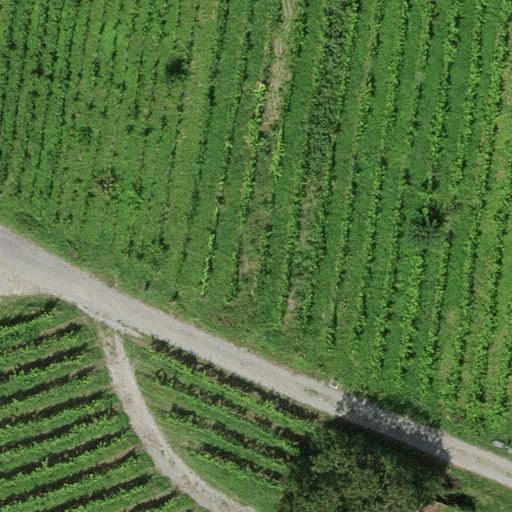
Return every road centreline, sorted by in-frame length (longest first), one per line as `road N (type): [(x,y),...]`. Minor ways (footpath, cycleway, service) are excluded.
road 1 (track): [(0,243),(137,320),(511,486)]
road 2 (track): [(219,511),(167,472),(101,338),(99,299)]
